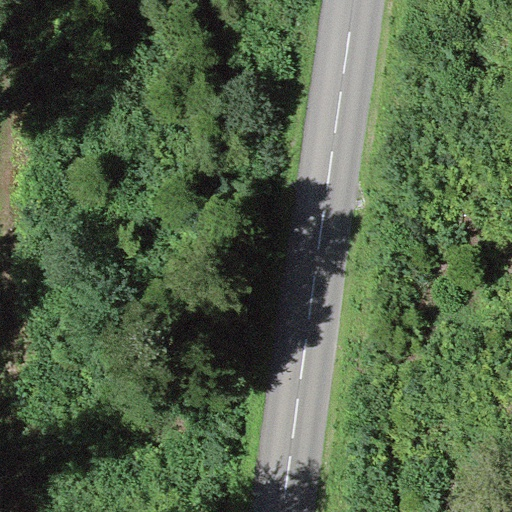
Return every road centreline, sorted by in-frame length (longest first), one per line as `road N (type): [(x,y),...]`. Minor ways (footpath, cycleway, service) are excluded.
road 1 (tertiary): [(281,511),(353,0)]
road 2 (track): [(7,0),(14,134),(0,365)]
